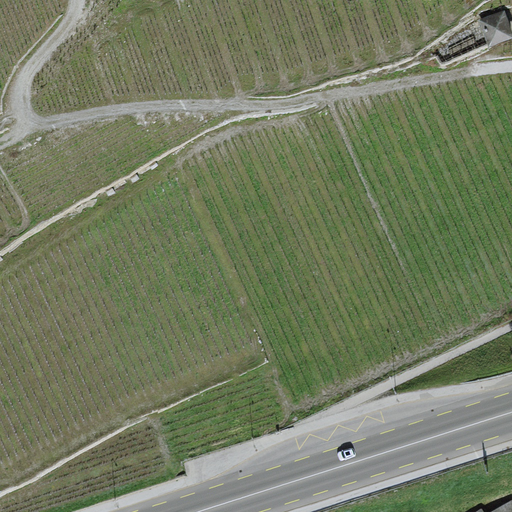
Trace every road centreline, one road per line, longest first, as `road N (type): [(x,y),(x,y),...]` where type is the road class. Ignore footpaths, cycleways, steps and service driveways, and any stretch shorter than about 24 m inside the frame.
road 1 (track): [(0,139),(24,124),(285,105),(511,65)]
road 2 (primary): [(511,411),(190,511)]
road 3 (track): [(24,124),(16,102),(21,80),(70,20),(73,0)]
